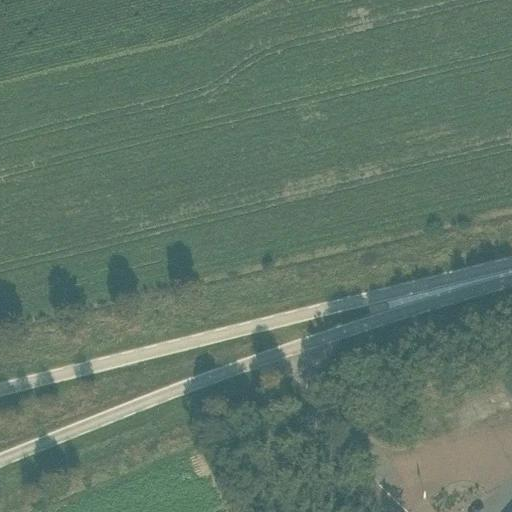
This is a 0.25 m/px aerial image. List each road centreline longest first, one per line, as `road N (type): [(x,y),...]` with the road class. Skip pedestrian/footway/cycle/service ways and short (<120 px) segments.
road 1 (primary): [(430,292),(0,392)]
road 2 (primary): [(0,460),(279,351)]
road 3 (primary): [(279,351),(430,292)]
road 4 (unclassified): [(279,351),(361,470)]
